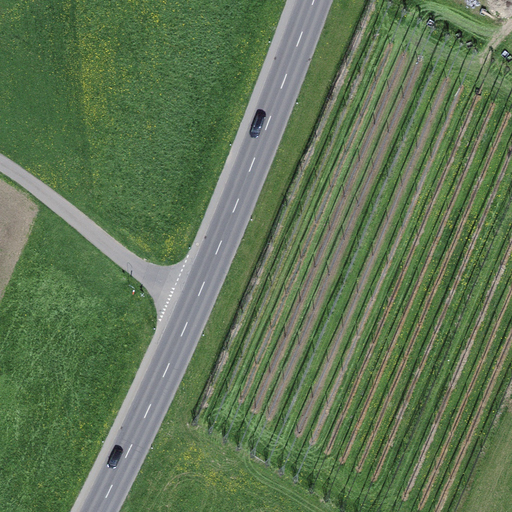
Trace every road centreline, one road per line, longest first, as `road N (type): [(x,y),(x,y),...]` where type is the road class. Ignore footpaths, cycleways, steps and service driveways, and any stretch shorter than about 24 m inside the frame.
road 1 (primary): [(315,0),(196,296)]
road 2 (residential): [(196,296),(150,277),(0,162)]
road 3 (primary): [(196,296),(96,511)]
